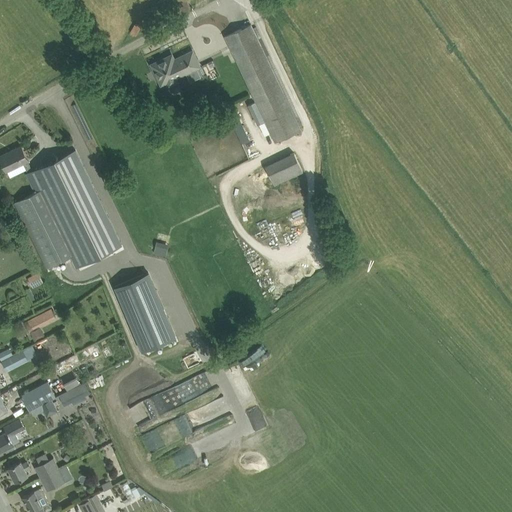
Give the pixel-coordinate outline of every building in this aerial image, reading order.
[(136,23),(131,32),(136,35),(141,26),(136,23)] [(299,130),(255,33),(250,24),(225,35),(229,45),(273,142),(299,130)] [(197,60),(192,51),(181,56),(173,60),(171,56),(164,60),(163,58),(157,61),(158,63),(154,64),(156,69),(154,70),(158,78),(159,77),(162,82),(166,80),(169,85),(177,81),(174,76),(178,74),(179,75),(198,67),(195,61),(197,60)] [(231,120),(241,142),(250,138),(240,116),(231,120)] [(28,160),(22,147),(21,145),(0,155),(0,157),(4,165),(6,171),(23,163),(36,190),(14,200),(47,266),(72,254),(43,194),(59,187),(78,230),(101,220),(101,219),(108,215),(76,150),(33,171),(28,160)] [(275,184),(304,170),(295,150),(265,165),(275,184)] [(166,255),(168,248),(155,245),(153,252),(166,255)] [(38,271),(27,276),(32,287),(43,282),(38,271)] [(117,287),(141,352),(175,340),(150,274),(117,287)] [(51,308),(25,321),(30,331),(56,318),(51,308)] [(56,333),(23,349),(13,354),(14,355),(2,361),(6,370),(28,359),(60,343),(56,333)] [(57,345),(63,357),(74,352),(69,340),(57,345)] [(94,345),(87,349),(90,355),(97,352),(96,349),(101,347),(99,343),(94,346),(94,345)] [(2,359),(2,361),(14,355),(13,354),(10,346),(0,351),(0,357),(1,360),(2,359)] [(73,372),(61,378),(63,382),(67,389),(80,383),(76,376),(75,376),(73,372)] [(190,378),(197,396),(212,390),(205,372),(190,378)] [(22,393),(29,409),(40,404),(52,398),(56,396),(48,379),(22,393)] [(80,384),(66,390),(71,401),(73,405),(87,398),(85,395),(80,384)] [(52,398),(40,404),(44,410),(47,416),(49,415),(56,412),(58,410),(52,398)] [(6,431),(1,433),(0,433),(0,450),(19,440),(16,434),(25,429),(20,418),(4,426),(6,431)] [(86,427),(82,420),(72,426),(75,432),(86,427)] [(149,452),(173,442),(165,423),(140,434),(149,452)] [(35,466),(41,477),(60,468),(54,456),(35,466)] [(20,461),(17,462),(8,467),(15,481),(27,475),(24,470),(30,467),(27,460),(21,463),(20,461)] [(41,477),(47,490),(66,480),(60,468),(41,477)] [(51,493),(75,481),(73,477),(49,489),(51,493)] [(137,487),(132,489),(136,497),(141,494),(137,487)] [(43,511),(52,508),(45,493),(26,503),(31,511),(43,511)] [(79,502),(84,511),(106,511),(96,493),(79,502)]
